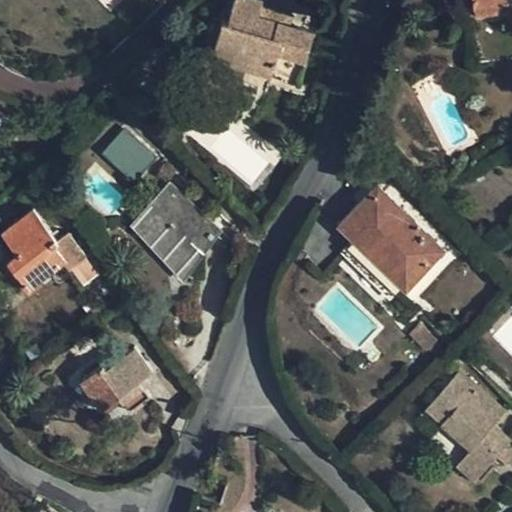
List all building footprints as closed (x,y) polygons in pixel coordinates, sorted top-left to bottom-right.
[(313,32),(288,24),(281,22),(284,13),(262,5),(263,0),(234,0),(228,21),(223,20),(213,52),(273,71),(275,66),(300,74),(313,32)] [(511,9),(511,0),(495,0),(476,3),(477,14),(511,9)] [(291,15),(284,13),(281,22),(288,24),(291,15)] [(159,157),(130,129),(112,147),(140,176),(159,157)] [(377,183),(370,191),(389,209),(396,202),(377,183)] [(185,268),(219,228),(172,186),(142,217),(159,235),(155,240),(185,268)] [(389,209),(370,191),(345,215),(337,224),(353,238),(361,229),(410,276),(433,252),(438,257),(445,250),(396,202),(389,209)] [(69,231),(57,239),(34,209),(4,231),(18,251),(10,258),(30,286),(64,262),(70,269),(87,257),(69,231)] [(406,289),(438,257),(433,252),(410,276),(361,229),(353,238),(406,289)] [(153,371),(136,347),(104,371),(99,365),(82,378),(104,406),(119,396),(130,410),(150,395),(141,381),(153,371)] [(511,454),(511,446),(507,442),(497,454),(505,463),(511,454)] [(466,453),(457,463),(475,480),(484,469),(466,453)] [(219,499),(223,488),(211,483),(207,495),(219,499)]
